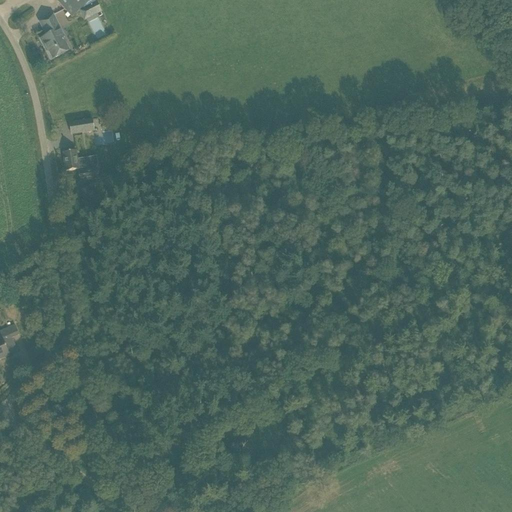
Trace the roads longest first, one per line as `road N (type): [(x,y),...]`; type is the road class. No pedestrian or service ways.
road 1 (unclassified): [(2,409),(63,354),(71,327),(61,216),(32,86),(0,19)]
road 2 (track): [(140,511),(70,342)]
road 3 (unclassified): [(131,511),(2,409)]
